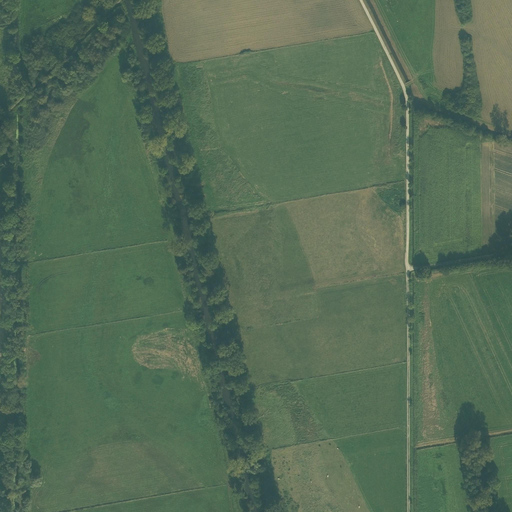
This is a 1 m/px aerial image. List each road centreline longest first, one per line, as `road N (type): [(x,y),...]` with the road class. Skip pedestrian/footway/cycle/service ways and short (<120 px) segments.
road 1 (track): [(241,511),(114,8)]
road 2 (track): [(407,269),(407,97),(362,0)]
road 3 (track): [(407,269),(408,511)]
road 4 (track): [(405,88),(414,85),(438,108),(511,133)]
